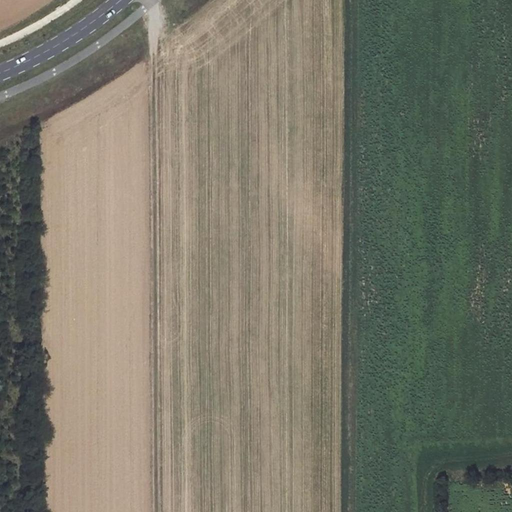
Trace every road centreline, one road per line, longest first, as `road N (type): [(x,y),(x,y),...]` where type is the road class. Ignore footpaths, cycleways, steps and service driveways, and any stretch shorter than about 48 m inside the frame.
road 1 (track): [(151,0),(157,511)]
road 2 (tertiary): [(0,72),(115,0)]
